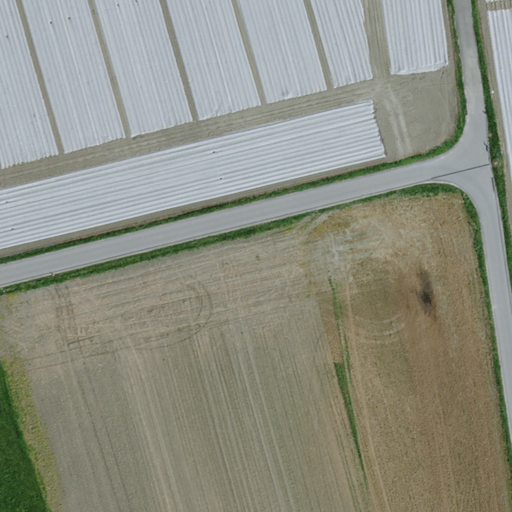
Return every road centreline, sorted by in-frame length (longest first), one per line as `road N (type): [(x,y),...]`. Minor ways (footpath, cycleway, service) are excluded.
road 1 (unclassified): [(0,274),(480,160)]
road 2 (unclassified): [(480,160),(511,387)]
road 3 (unclassified): [(459,0),(480,160)]
